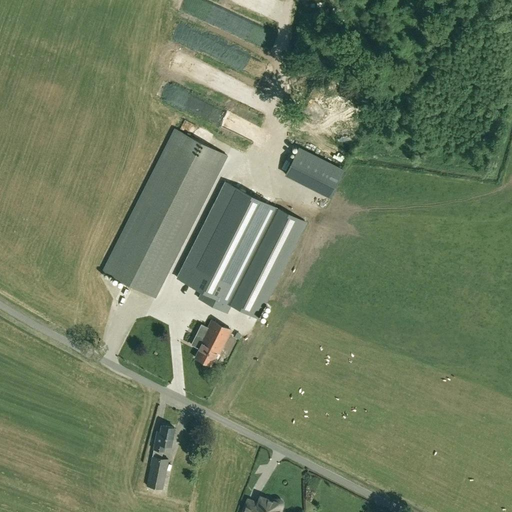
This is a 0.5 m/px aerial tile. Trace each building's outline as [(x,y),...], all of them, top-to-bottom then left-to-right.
[(156,117),(167,122),(171,112),(160,107),(156,117)] [(135,206),(103,271),(155,297),(227,155),(175,129),(135,206)] [(299,147),(285,174),(330,196),(343,170),(299,147)] [(261,187),(266,177),(239,164),(233,177),(243,182),(244,179),(261,187)] [(242,201),(241,205),(252,211),(254,207),(242,201)] [(215,202),(207,222),(216,225),(224,205),(215,202)] [(222,300),(258,318),(286,262),(307,222),(271,204),(250,244),(222,300)] [(189,259),(208,268),(213,257),(214,258),(221,241),(201,232),(189,259)] [(184,288),(192,294),(199,286),(189,278),(186,282),(187,283),(184,288)] [(200,349),(195,357),(211,365),(217,352),(219,353),(231,329),(212,320),(208,328),(202,339),(196,336),(192,344),(200,349)] [(166,445),(171,446),(175,428),(162,425),(161,432),(158,431),(154,449),(164,451),(166,445)] [(169,459),(153,456),(147,485),(163,488),(169,459)] [(280,511),(282,506),(283,505),(283,504),(283,503),(282,503),(282,502),(282,501),(281,500),(280,500),(279,499),(278,499),(277,499),(276,499),(275,500),(274,501),(273,501),(261,497),(258,504),(248,500),(243,511),(280,511)]
